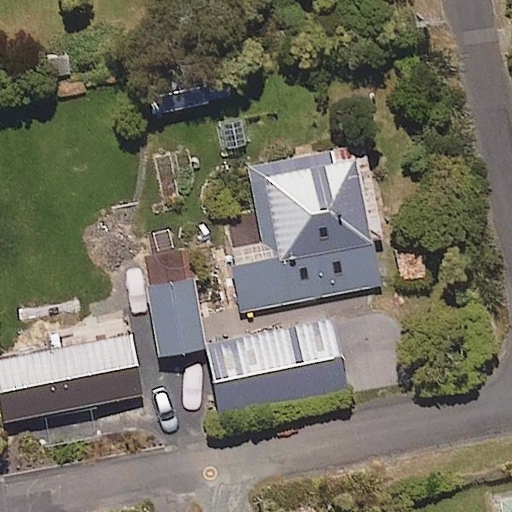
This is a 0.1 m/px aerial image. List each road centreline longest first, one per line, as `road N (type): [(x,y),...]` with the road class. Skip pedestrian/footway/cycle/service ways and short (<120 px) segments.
road 1 (residential): [(0,510),(511,411)]
road 2 (residential): [(474,0),(511,190)]
